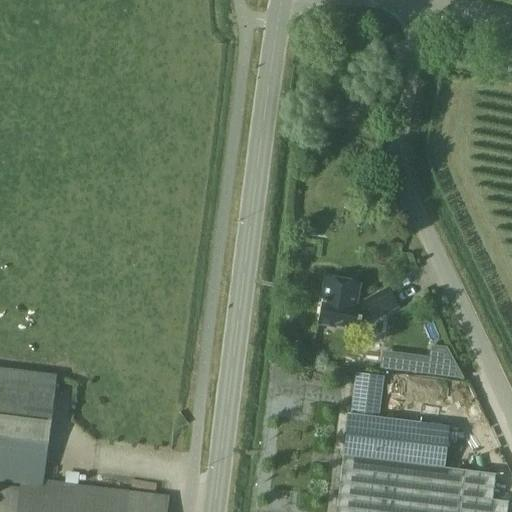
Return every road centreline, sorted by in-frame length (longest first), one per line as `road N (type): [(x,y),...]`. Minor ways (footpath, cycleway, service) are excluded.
road 1 (secondary): [(213,511),(281,0)]
road 2 (unclassified): [(511,414),(399,170),(397,136),(422,3)]
